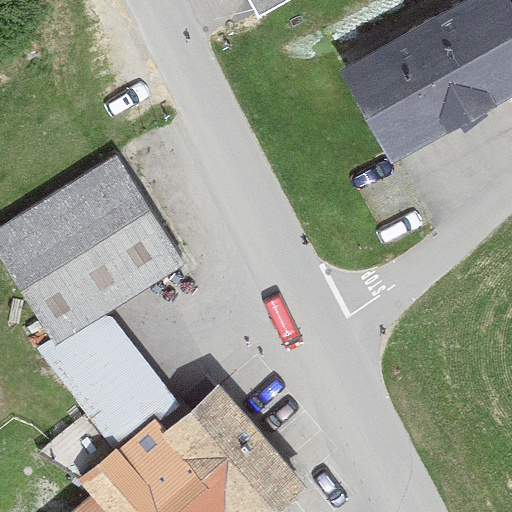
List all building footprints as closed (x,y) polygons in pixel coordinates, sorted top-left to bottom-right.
[(248,0),(259,19),(292,0),(248,0)] [(511,0),(475,0),(364,60),(416,156),(511,104),(511,0)] [(131,156),(6,236),(74,341),(199,261),(131,156)] [(293,511),(330,482),(244,379),(187,427),(175,412),(100,475),(111,489),(84,511),(293,511)] [(74,469),(113,438),(87,406),(48,437),(74,469)]
